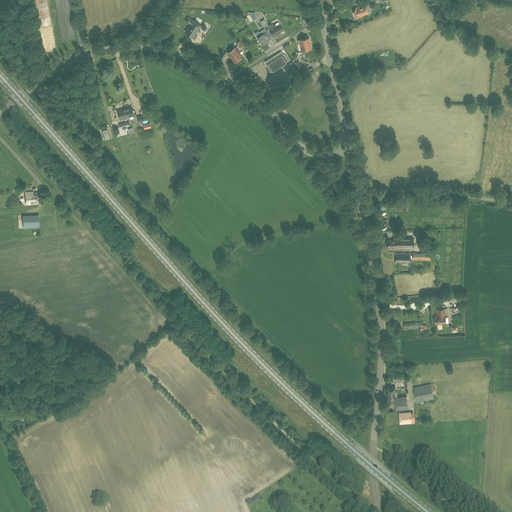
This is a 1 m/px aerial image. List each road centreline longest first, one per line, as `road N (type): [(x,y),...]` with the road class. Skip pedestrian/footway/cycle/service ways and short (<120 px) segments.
road 1 (primary): [(428,511),(261,363),(14,90)]
road 2 (secondary): [(378,511),(379,312),(359,202)]
road 3 (tertiary): [(0,112),(60,66),(107,49),(166,50),(228,79)]
road 4 (secondary): [(349,151),(317,0)]
road 5 (unclassified): [(359,202),(407,191),(511,202)]
road 6 (tertiary): [(349,151),(308,152),(228,79)]
